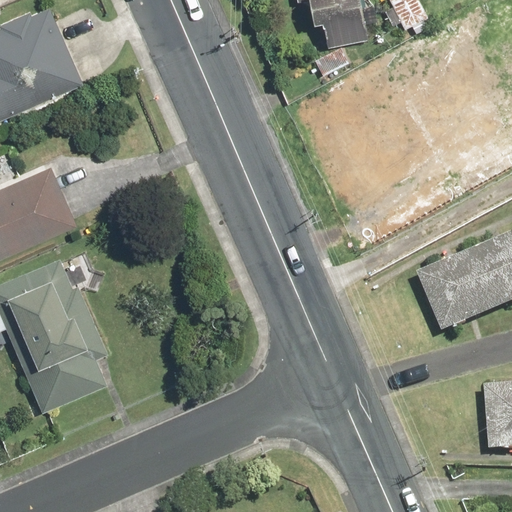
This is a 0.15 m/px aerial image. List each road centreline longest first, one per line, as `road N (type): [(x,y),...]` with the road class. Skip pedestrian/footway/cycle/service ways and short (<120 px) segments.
road 1 (secondary): [(171,0),(334,379)]
road 2 (residential): [(25,511),(334,379)]
road 3 (secondary): [(334,379),(392,511)]
